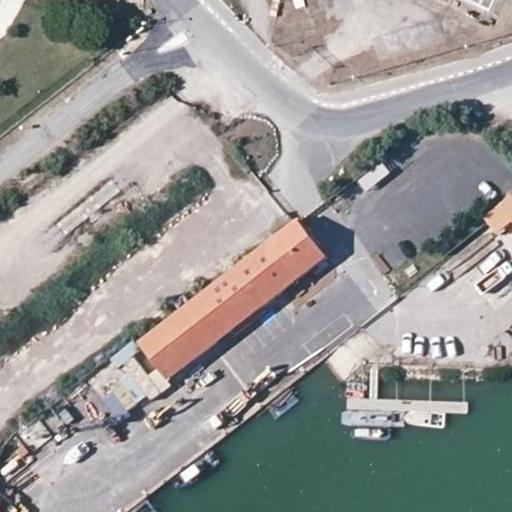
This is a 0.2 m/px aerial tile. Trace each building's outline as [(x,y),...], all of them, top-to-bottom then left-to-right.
[(426,43),(442,41),(440,23),(424,25),(426,43)] [(408,52),(406,35),(380,37),(382,54),(408,52)] [(361,194),(377,180),(369,171),(353,186),(361,194)] [(511,193),(500,202),(511,218),(511,193)] [(328,256),(300,219),(295,223),(156,330),(140,341),(169,380),(328,256)] [(111,384),(130,409),(149,395),(131,370),(111,384)]
